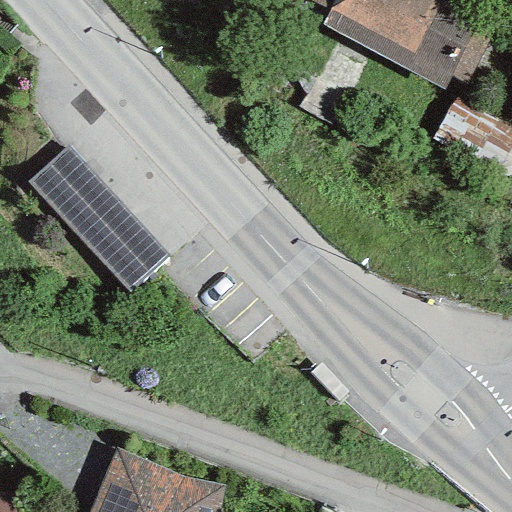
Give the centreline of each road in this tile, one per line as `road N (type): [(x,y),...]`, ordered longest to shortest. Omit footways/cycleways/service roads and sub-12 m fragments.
road 1 (tertiary): [(42,0),(353,330),(472,439)]
road 2 (residential): [(0,379),(68,391),(400,511)]
